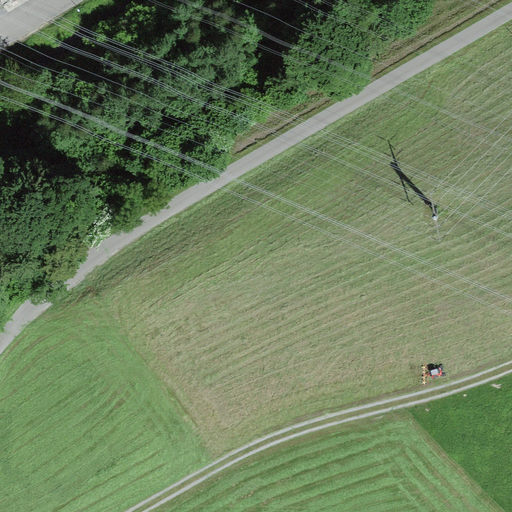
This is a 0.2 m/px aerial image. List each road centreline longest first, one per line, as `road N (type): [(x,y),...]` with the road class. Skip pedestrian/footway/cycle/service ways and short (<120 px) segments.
road 1 (residential): [(511,10),(212,174),(68,294),(0,369)]
road 2 (track): [(118,511),(270,432),(511,352)]
